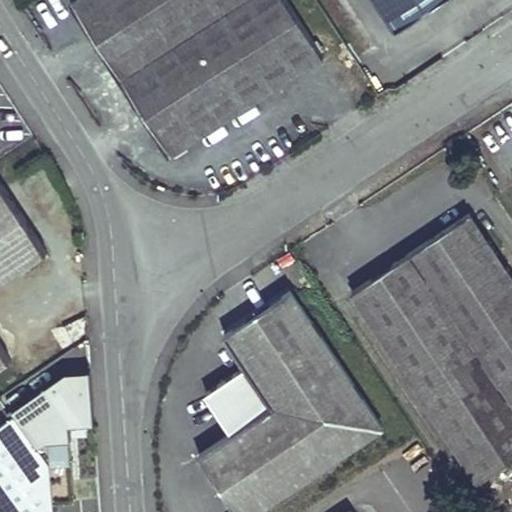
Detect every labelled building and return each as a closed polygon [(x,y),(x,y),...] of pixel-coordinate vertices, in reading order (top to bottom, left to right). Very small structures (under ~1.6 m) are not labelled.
[(287,0),(73,0),(72,1),(169,154),(323,56),(287,0)] [(376,0),(396,30),(441,0),(376,0)] [(3,185),(0,186),(0,365),(9,360),(0,345),(0,280),(46,250),(3,185)] [(511,277),(470,213),(352,291),(478,482),(511,459),(511,277)] [(290,290),(225,334),(247,366),(208,393),(234,432),(199,456),(236,511),(259,511),(384,427),(290,290)] [(51,511),(52,506),(73,505),(69,428),(94,426),(90,373),(66,374),(11,410),(14,415),(0,424),(0,511),(51,511)]
